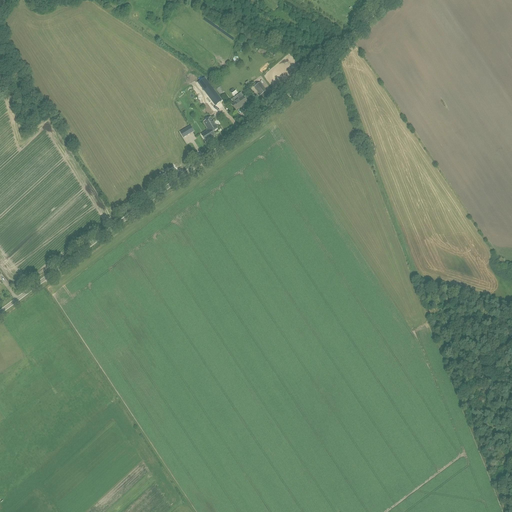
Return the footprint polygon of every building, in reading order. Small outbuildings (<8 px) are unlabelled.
[(271,82),(275,87),(285,79),(281,74),(271,82)] [(222,100),(208,83),(202,88),(215,106),(222,100)] [(261,95),(266,91),(260,83),(255,87),(261,95)] [(244,98),(243,96),(231,104),(235,109),(237,107),(238,109),(242,106),(247,102),(245,98),(245,97),(244,98)] [(184,126),(171,101),(156,109),(169,134),(184,126)] [(208,130),(210,133),(212,132),(217,128),(209,118),(203,122),(208,130)] [(183,137),(190,133),(187,128),(180,132),(183,137)] [(215,136),(212,132),(210,133),(208,130),(201,135),(206,142),(215,136)]
